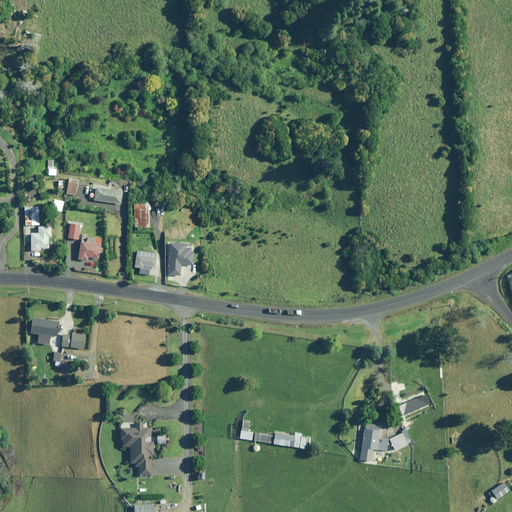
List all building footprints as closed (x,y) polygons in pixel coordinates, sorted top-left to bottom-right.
[(54,166),(54,162),(48,161),(47,175),(56,175),(56,166),(54,166)] [(165,170),(151,170),(151,177),(165,178),(165,170)] [(77,184),(68,182),(66,194),(75,196),(77,184)] [(121,192),(95,188),(93,201),(119,204),(121,192)] [(63,201),(54,200),(52,210),(61,212),(63,201)] [(149,228),(148,204),(133,204),(135,228),(149,228)] [(39,225),(39,207),(24,207),(25,226),(39,225)] [(190,214),(170,214),(170,227),(190,227),(190,214)] [(79,225),(69,224),(67,239),(77,240),(79,225)] [(51,227),(38,227),(38,234),(31,234),(30,251),(40,251),(40,248),(48,249),(48,237),(51,237),(51,227)] [(100,238),(94,238),(93,243),(80,242),(78,260),(87,261),(88,258),(98,259),(100,238)] [(156,254),(136,251),(134,267),(139,268),(139,273),(149,274),(150,267),(154,268),(156,254)] [(58,321),(32,318),(30,334),(56,337),(58,321)] [(71,334),(71,336),(62,335),(61,347),(83,349),(85,335),(71,334)] [(242,421),(241,431),(250,432),(251,422),(242,421)] [(142,429),(142,423),(135,423),(135,429),(119,429),(120,440),(122,440),(122,447),(129,447),(129,464),(134,464),(135,467),(138,467),(138,476),(151,476),(150,455),(153,455),(153,442),(144,443),(144,438),(152,438),(152,428),(142,429)] [(378,438),(379,425),(364,423),(360,453),(367,454),(368,449),(385,451),(387,440),(378,438)] [(250,432),(241,431),(240,431),(240,439),(252,440),(253,433),(250,432)] [(412,442),(407,431),(389,439),(394,450),(412,442)] [(273,436),(272,444),(300,448),(302,436),(274,432),(273,436)] [(272,444),(273,436),(256,433),(254,441),(272,444)] [(165,436),(157,436),(156,444),(164,444),(165,436)] [(509,491),(503,483),(491,491),(496,500),(509,491)]
